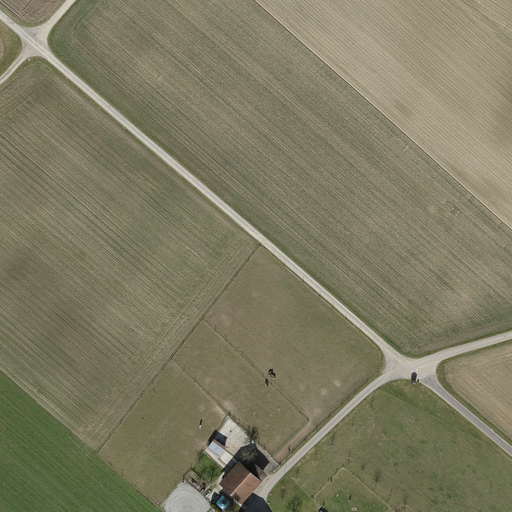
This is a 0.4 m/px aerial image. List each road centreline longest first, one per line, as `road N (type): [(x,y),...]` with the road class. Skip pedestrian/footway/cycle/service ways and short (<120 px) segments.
road 1 (track): [(411,367),(36,45)]
road 2 (track): [(411,367),(373,384),(263,494),(255,511)]
road 3 (track): [(511,452),(411,367)]
